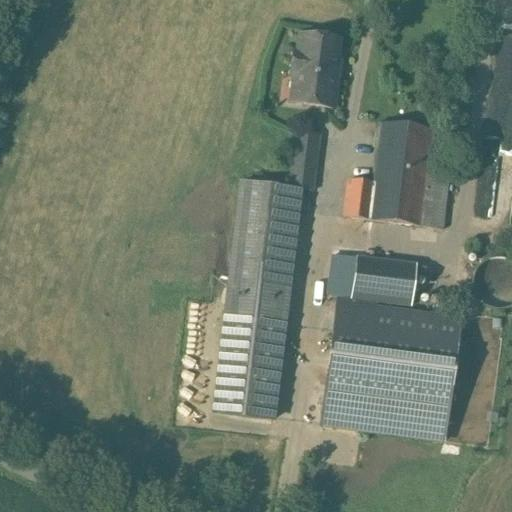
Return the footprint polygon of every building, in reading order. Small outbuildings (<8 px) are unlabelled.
[(339,41),(300,36),(298,54),(293,54),(290,76),(300,77),(296,104),(335,109),(340,69),(335,69),(339,41)] [(430,135),(380,129),(373,187),(347,184),(343,221),(419,230),(430,135)] [(317,141),(293,138),(287,190),(299,192),(311,193),(317,141)] [(287,190),(240,185),(224,321),(283,328),(299,192),(287,190)] [(352,264),(331,261),(326,299),(348,301),(352,264)] [(492,263),(489,264),(485,266),(482,268),(479,271),(477,274),(475,278),(474,282),(474,286),(474,289),(475,293),(476,297),(478,300),(480,303),(483,306),(487,308),(490,310),(494,311),(498,311),(502,311),(506,310),(509,308),(511,306),(511,266),(508,264),(504,263),(500,262),(496,262),(492,263)] [(413,270),(352,264),(348,301),(409,308),(413,270)] [(440,298),(416,295),(415,308),(438,311),(440,298)] [(458,322),(376,311),(376,307),(338,301),(328,373),(449,389),(458,322)] [(283,328),(224,321),(213,414),(272,421),(283,328)] [(449,389),(328,373),(321,427),(442,443),(449,389)]
